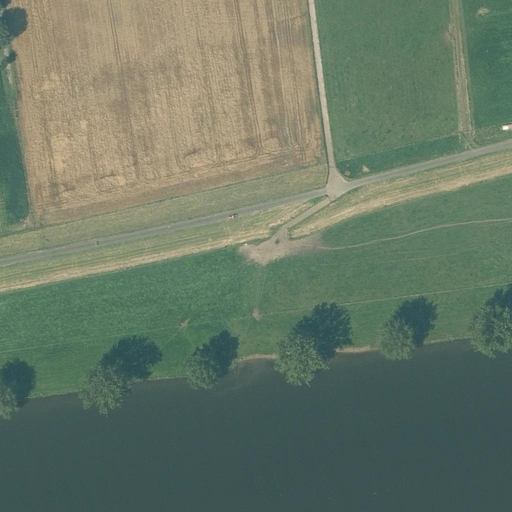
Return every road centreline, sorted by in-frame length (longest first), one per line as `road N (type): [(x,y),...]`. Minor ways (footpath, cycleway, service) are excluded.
road 1 (unclassified): [(0,263),(511,144)]
road 2 (track): [(276,236),(334,191),(310,0)]
road 3 (track): [(454,0),(468,155)]
